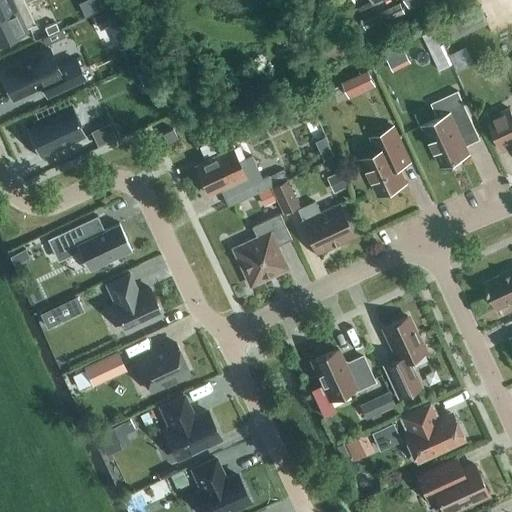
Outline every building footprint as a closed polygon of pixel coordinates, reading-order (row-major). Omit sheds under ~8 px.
[(0,0),(0,15),(25,4),(22,0),(0,0)] [(117,0),(96,0),(102,11),(118,3),(117,0)] [(25,4),(0,15),(0,41),(34,25),(25,4)] [(404,14),(400,4),(361,20),(365,31),(404,14)] [(487,24),(480,9),(446,24),(454,40),(487,24)] [(111,37),(121,32),(112,10),(78,25),(84,38),(107,28),(111,37)] [(48,36),(58,31),(55,23),(44,28),(48,36)] [(450,67),(434,33),(423,38),(439,72),(450,67)] [(47,47),(0,69),(0,73),(12,99),(41,85),(46,95),(83,78),(73,58),(56,66),(47,47)] [(349,98),(375,86),(368,70),(341,83),(349,98)] [(442,166),(469,154),(458,131),(473,124),(458,91),(431,104),(438,119),(423,125),(442,166)] [(72,108),(26,129),(39,158),(85,136),(72,108)] [(511,114),(510,109),(488,119),(503,151),(511,147),(511,114)] [(98,147),(113,140),(106,124),(90,132),(98,147)] [(379,195),(406,183),(398,167),(409,162),(393,127),(371,137),(378,151),(362,159),(379,195)] [(167,145),(178,140),(173,129),(162,134),(167,145)] [(238,162),(231,149),(195,166),(209,195),(210,194),(209,191),(222,185),(224,190),(221,191),(228,206),(273,185),(268,176),(262,179),(251,156),(238,162)] [(281,170),(268,176),(273,185),(286,180),(281,170)] [(349,187),(341,171),(325,178),(333,194),(349,187)] [(283,212),(298,205),(287,181),(272,188),(283,212)] [(276,202),(270,188),(257,194),(264,207),(276,202)] [(320,213),(315,202),(298,210),(303,221),(301,221),(317,255),(354,237),(338,204),(320,213)] [(250,286),(287,269),(277,246),(291,240),(279,214),(251,227),(256,238),(233,249),(250,286)] [(104,231),(97,216),(47,239),(58,262),(79,252),(89,272),(132,252),(119,224),(104,231)] [(14,265),(29,258),(25,249),(10,257),(14,265)] [(511,269),(485,282),(498,310),(511,303),(511,269)] [(112,305),(125,332),(162,314),(150,287),(138,293),(129,274),(105,285),(115,304),(112,305)] [(61,321),(83,311),(76,297),(55,307),(61,321)] [(417,337),(407,316),(383,328),(399,362),(385,369),(398,398),(422,387),(409,360),(427,351),(420,336),(417,337)] [(150,394),(191,375),(175,340),(134,359),(150,394)] [(346,366),(338,349),(311,361),(329,400),(355,388),(357,391),(376,383),(364,357),(346,366)] [(120,354),(87,369),(95,388),(129,373),(120,354)] [(365,420),(395,406),(388,391),(358,405),(365,420)] [(194,418),(183,396),(160,407),(170,429),(164,432),(177,458),(219,438),(207,412),(194,418)] [(437,421),(429,405),(402,417),(409,432),(405,434),(408,441),(406,442),(413,456),(415,455),(418,462),(419,460),(461,440),(463,441),(450,413),(450,415),(437,421)] [(130,420),(97,436),(104,450),(128,438),(126,434),(135,430),(130,420)] [(370,430),(348,441),(357,460),(379,449),(370,430)] [(202,491),(198,493),(207,511),(226,511),(249,501),(237,474),(226,480),(215,458),(192,469),(202,491)] [(462,471),(456,459),(417,477),(427,499),(436,495),(443,511),(448,511),(488,494),(474,465),(462,471)] [(176,490),(188,484),(182,470),(170,475),(176,490)]
